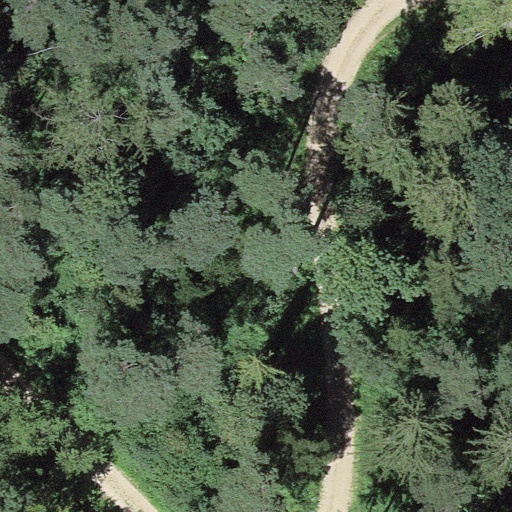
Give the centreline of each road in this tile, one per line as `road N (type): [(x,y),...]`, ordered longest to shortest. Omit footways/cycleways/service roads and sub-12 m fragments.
road 1 (track): [(381,0),(346,35),(324,129),(326,368),(315,511)]
road 2 (track): [(123,511),(0,380)]
